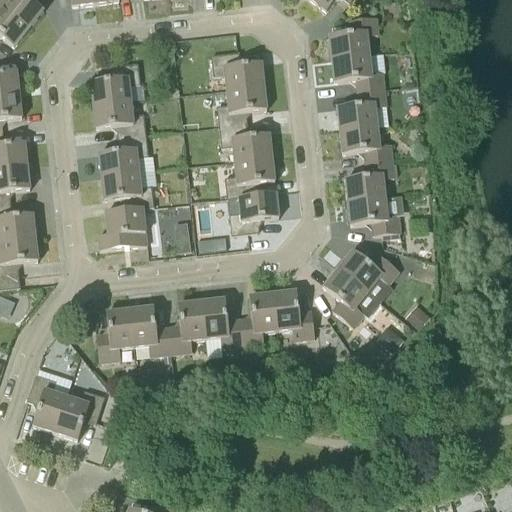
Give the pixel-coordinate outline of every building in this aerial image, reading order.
[(5,0),(0,7),(0,9),(28,32),(43,14),(25,0),(5,0)] [(95,8),(94,0),(70,0),(72,11),(95,8)] [(308,0),(307,1),(326,16),(338,0),(341,0),(349,6),(354,0),(308,0)] [(28,32),(0,9),(0,39),(14,51),(28,32)] [(331,63),(369,59),(367,40),(378,39),(376,22),(349,25),(351,37),(328,40),(331,63)] [(224,80),(226,94),(264,90),(261,67),(239,69),(237,57),(211,60),(213,81),(224,80)] [(371,78),(369,59),(331,63),(334,87),(356,84),(357,97),(384,93),(382,77),(371,78)] [(93,109),(130,105),(129,90),(140,89),(137,68),(111,71),(112,83),(90,86),(93,109)] [(0,100),(19,98),(16,75),(0,76),(0,100)] [(264,90),(226,94),(228,109),(216,111),(219,131),(245,129),(244,116),(266,114),(264,90)] [(384,93),(357,97),(359,109),(336,111),(339,135),(377,130),(375,112),(386,110),(384,93)] [(19,98),(0,100),(0,136),(1,137),(0,130),(0,124),(21,122),(19,98)] [(132,120),(130,105),(93,109),(95,133),(117,130),(119,143),(146,140),(143,119),(132,120)] [(234,166),(272,162),(269,138),(247,141),(245,129),(219,131),(221,152),(232,151),(234,166)] [(377,130),(339,135),(342,158),(364,156),(365,167),(392,164),(390,148),(379,150),(377,130)] [(1,137),(0,136),(0,172),(27,170),(24,146),(2,149),(1,137)] [(146,140),(119,143),(120,155),(98,158),(101,181),(138,177),(137,162),(148,160),(146,140)] [(238,202),(253,200),(252,188),(274,185),(272,162),(234,166),(236,181),(224,182),(227,203),(238,202)] [(347,206),(385,202),(383,183),(394,182),(392,164),(365,167),(367,180),(344,183),(347,206)] [(0,209),(9,208),(7,196),(29,193),(27,170),(0,172),(0,209)] [(138,177),(101,181),(103,204),(125,202),(127,214),(143,212),(154,211),(151,190),(140,191),(138,177)] [(276,197),(253,200),(238,202),(240,217),(228,219),(231,240),(257,237),(256,224),(278,222),(276,197)] [(387,221),(385,202),(347,206),(350,230),(372,227),(373,240),(400,237),(398,220),(387,221)] [(10,220),(9,208),(0,209),(0,245),(35,241),(32,218),(10,220)] [(147,250),(143,212),(127,214),(105,216),(107,240),(97,241),(99,255),(147,250)] [(38,265),(35,241),(0,245),(0,281),(17,280),(15,267),(38,265)] [(194,246),(176,248),(177,257),(195,255),(194,246)] [(337,273),(367,297),(379,282),(388,289),(398,275),(378,259),(370,269),(352,254),(337,273)] [(355,312),(367,297),(337,273),(322,291),(340,305),(332,315),(353,332),(364,319),(355,312)] [(17,280),(0,281),(0,294),(18,292),(17,280)] [(296,295),(272,298),(277,335),(291,334),(293,345),(314,342),(311,316),(298,317),(296,295)] [(277,335),(272,298),(249,300),(251,323),(239,324),(242,350),(263,348),(262,337),(277,335)] [(242,350),(239,324),(227,325),(224,303),(201,306),(205,343),(220,342),(221,353),(242,350)] [(205,343),(201,306),(177,308),(180,331),(167,332),(170,358),(191,356),(190,345),(205,343)] [(129,314),(133,351),(148,350),(150,361),(163,359),(170,358),(167,332),(155,333),(153,311),(129,314)] [(417,311),(406,324),(417,333),(428,320),(417,311)] [(119,353),(133,351),(129,314),(106,316),(108,339),(96,340),(99,366),(120,364),(119,353)] [(63,378),(69,354),(50,349),(43,372),(63,378)] [(171,367),(170,358),(163,359),(164,368),(171,367)] [(301,372),(299,358),(284,360),(286,374),(301,372)] [(228,370),(230,387),(231,389),(246,387),(246,385),(244,369),(228,370)] [(55,437),(66,401),(52,396),(55,386),(35,379),(27,405),(39,409),(32,430),(55,437)] [(174,392),(174,385),(164,386),(164,393),(174,392)] [(80,406),(66,401),(55,437),(77,444),(84,423),(96,427),(104,402),(84,395),(80,406)]
